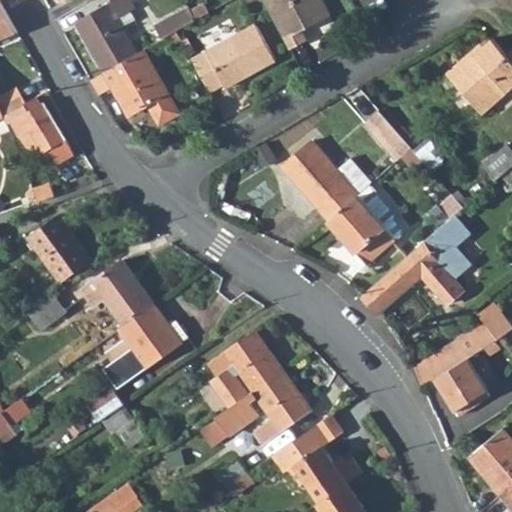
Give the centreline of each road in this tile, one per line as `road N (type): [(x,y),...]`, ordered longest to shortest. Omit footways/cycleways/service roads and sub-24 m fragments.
road 1 (residential): [(161,203),(329,327),(406,418),(448,511)]
road 2 (residential): [(161,203),(199,163),(416,39),(427,4)]
road 3 (residential): [(24,0),(122,168),(161,203)]
